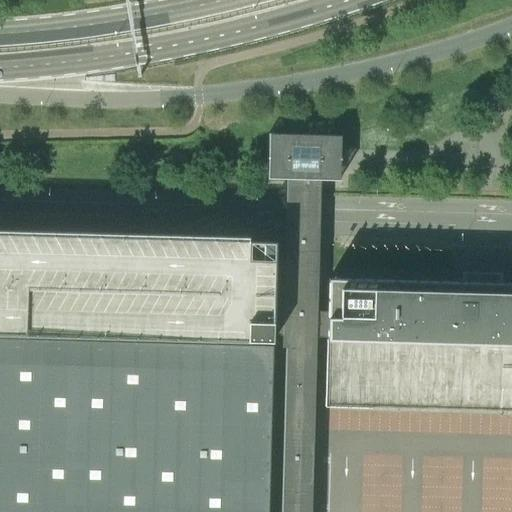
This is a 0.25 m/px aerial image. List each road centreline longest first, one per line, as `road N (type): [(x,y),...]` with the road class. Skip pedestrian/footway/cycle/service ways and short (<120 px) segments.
road 1 (primary): [(0,95),(146,100),(277,86),(419,56),(511,26)]
road 2 (tertiary): [(511,218),(0,200)]
road 3 (primary): [(0,67),(174,45),(347,0)]
road 4 (primary): [(222,0),(0,33)]
